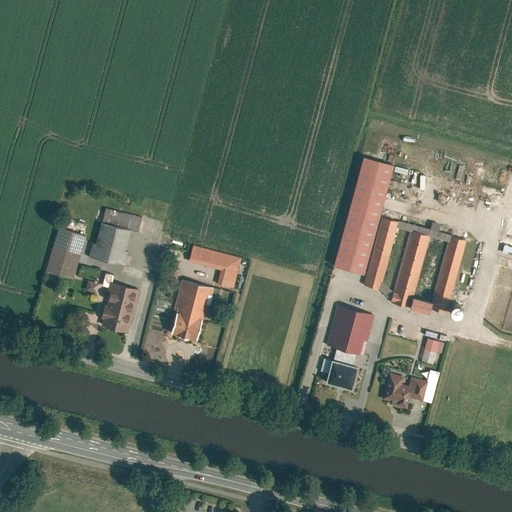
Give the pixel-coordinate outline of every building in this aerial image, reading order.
[(397,162),(367,154),(339,264),(368,271),(397,162)] [(140,229),(143,216),(108,206),(105,220),(134,227),(140,229)] [(400,220),(384,216),(366,283),(382,287),(399,225),(400,220)] [(413,229),(433,234),(450,239),(452,234),(452,233),(441,230),(443,222),(434,220),(432,228),(400,219),(400,220),(399,225),(413,229)] [(134,227),(105,220),(99,242),(96,241),(93,254),(125,262),(134,227)] [(87,232),(61,225),(49,269),(75,276),(87,232)] [(433,234),(413,229),(395,298),(415,304),(417,294),(433,234)] [(467,238),(452,234),(450,239),(435,298),(432,308),(448,312),(467,238)] [(243,256),(196,243),(192,259),(224,267),(220,282),(235,286),(243,256)] [(511,245),(504,243),(502,252),(511,254),(511,245)] [(215,285),(185,278),(172,331),(202,338),(215,285)] [(84,289),(96,292),(99,282),(87,279),(84,289)] [(141,287),(113,280),(102,323),(129,330),(141,287)] [(435,298),(417,294),(415,304),(432,308),(435,298)] [(374,312),(340,303),(329,342),(338,345),(358,350),(364,351),(374,312)] [(440,339),(430,336),(427,347),(438,350),(440,339)] [(338,345),(335,357),(355,363),(358,350),(338,345)] [(435,361),(438,350),(427,347),(424,358),(435,361)] [(355,363),(335,357),(329,381),(357,388),(363,365),(355,363)] [(405,374),(391,371),(384,396),(395,398),(394,402),(408,406),(411,393),(413,385),(403,382),(405,374)] [(424,397),(429,379),(416,375),(413,385),(411,393),(424,397)]
